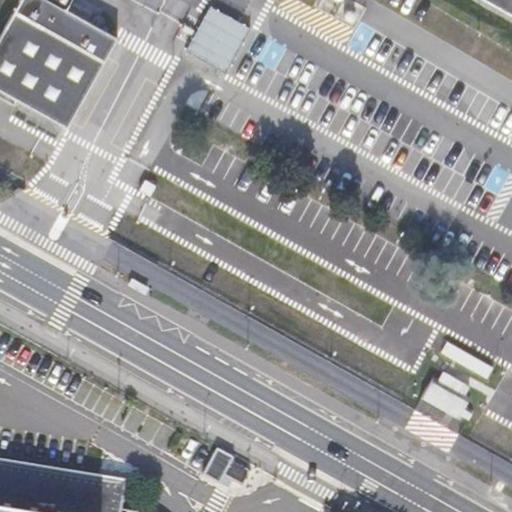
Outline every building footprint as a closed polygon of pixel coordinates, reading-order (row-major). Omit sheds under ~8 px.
[(511,0),(488,0),(511,12),(511,0)] [(0,45),(0,96),(69,133),(113,51),(62,23),(68,12),(47,1),(41,12),(23,3),(0,45)] [(249,28),(209,6),(185,52),(225,73),(249,28)] [(464,418),(476,384),(439,370),(426,404),(464,418)] [(233,472),(254,484),(260,474),(240,461),(233,472)] [(0,511),(117,511),(122,483),(0,463),(0,511)]
